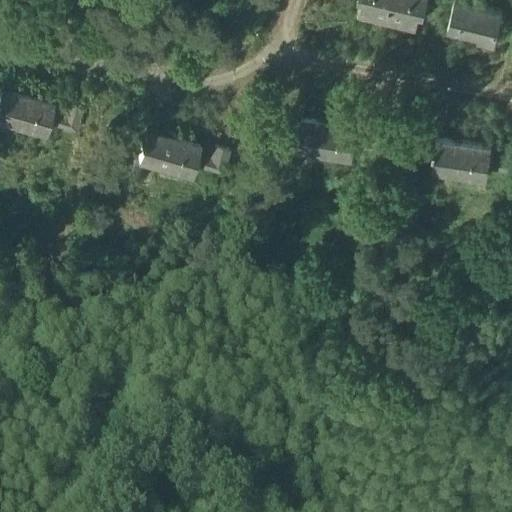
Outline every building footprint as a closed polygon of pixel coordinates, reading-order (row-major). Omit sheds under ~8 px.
[(390,0),(361,0),(359,7),(387,14),(390,0)] [(425,0),(390,0),(387,14),(415,21),(419,6),(423,7),(425,0)] [(434,0),(433,6),(445,9),(447,0),(434,0)] [(502,8),(470,0),(453,0),(448,23),(478,30),(477,35),(494,39),(502,8)] [(511,7),(508,6),(503,26),(511,27),(511,7)] [(50,93),(0,79),(0,108),(42,120),(44,113),(47,103),(50,93)] [(65,95),(61,107),(47,103),(44,113),(71,121),(78,98),(65,95)] [(357,120),(302,112),(298,140),(353,148),(355,130),(357,120)] [(386,121),(372,118),(370,132),(355,130),(354,140),(383,144),(386,121)] [(196,135),(143,120),(135,148),(188,163),(190,155),(193,146),(196,135)] [(492,140),(437,131),(432,160),(487,169),(491,150),(492,140)] [(226,140),(211,136),(207,150),(193,146),(190,155),(219,163),(226,140)] [(511,140),(506,140),(504,153),(491,150),(489,160),(511,164),(511,140)]
